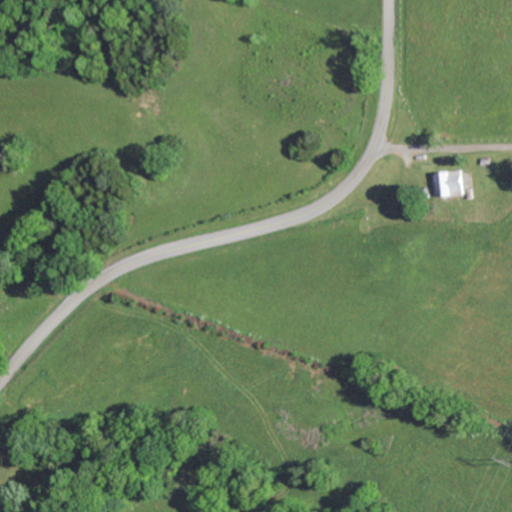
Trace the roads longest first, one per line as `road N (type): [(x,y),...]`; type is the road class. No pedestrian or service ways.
road 1 (tertiary): [(387,0),(379,121),(357,171),(339,190),(293,218),(114,272),(51,320),(0,381)]
road 2 (residential): [(511,145),(370,148)]
